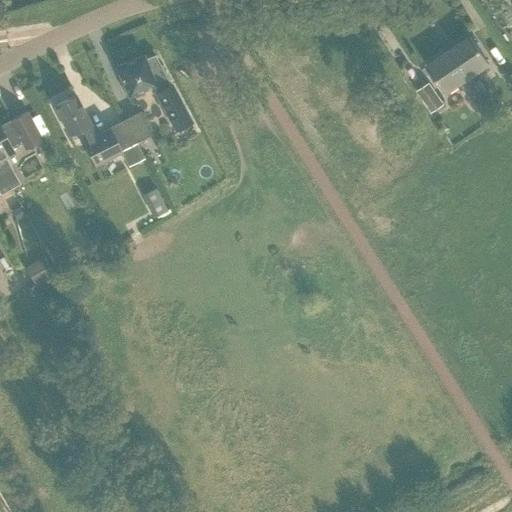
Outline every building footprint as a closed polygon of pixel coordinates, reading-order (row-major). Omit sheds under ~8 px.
[(477,95),(485,90),(478,79),(475,81),(471,75),(489,63),(470,36),(448,51),(477,95)] [(444,93),(458,84),(462,89),(470,100),(477,95),(448,51),(426,66),(444,93)] [(143,55),(116,67),(128,96),(152,86),(176,131),(192,123),(155,54),(153,55),(145,58),(143,55)] [(429,113),(440,106),(426,83),(415,91),(429,113)] [(92,124),(91,124),(76,95),(54,106),(69,136),(81,129),(87,140),(83,142),(94,166),(122,152),(110,129),(97,135),(92,124)] [(42,140),(26,112),(10,121),(11,123),(1,128),(0,127),(0,169),(11,188),(20,184),(5,157),(14,153),(12,149),(22,143),(26,149),(42,140)] [(0,194),(11,188),(0,169),(0,194)] [(18,206),(11,210),(15,219),(23,215),(18,206)] [(96,224),(83,231),(92,248),(106,241),(96,224)] [(53,275),(44,257),(25,267),(34,285),(53,275)]
